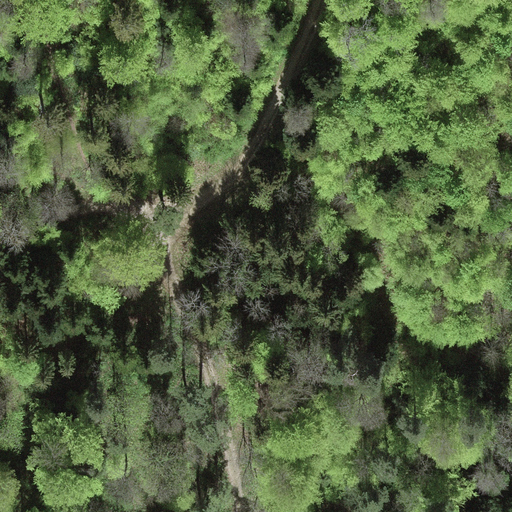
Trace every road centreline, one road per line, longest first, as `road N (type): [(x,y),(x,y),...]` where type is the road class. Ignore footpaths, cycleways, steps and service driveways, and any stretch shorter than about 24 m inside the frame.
road 1 (track): [(147,210),(214,384),(239,511)]
road 2 (track): [(317,0),(250,152),(205,196),(147,210)]
road 3 (track): [(147,210),(91,206),(0,241)]
